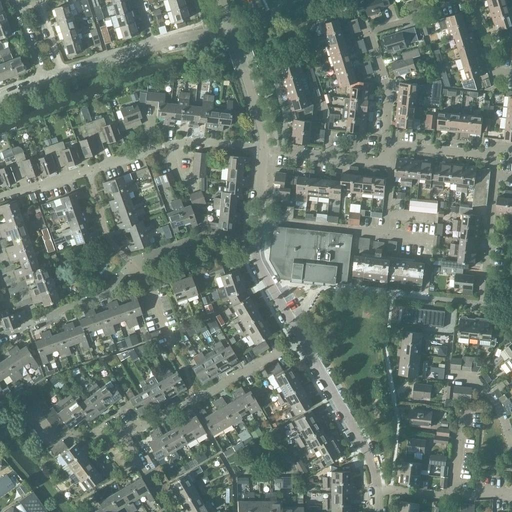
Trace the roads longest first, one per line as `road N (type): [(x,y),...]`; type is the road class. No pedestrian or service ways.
road 1 (residential): [(0,336),(108,294),(135,264),(214,238),(256,240)]
road 2 (residential): [(0,198),(175,143),(261,152)]
road 3 (residential): [(393,145),(382,138),(387,90),(369,34),(465,0)]
road 4 (residential): [(269,283),(481,302)]
road 5 (residential): [(120,437),(302,339)]
road 6 (residential): [(377,488),(367,450),(302,339)]
road 7 (residential): [(261,152),(226,17)]
road 8 (residential): [(377,488),(511,496)]
road 9 (residential): [(391,164),(261,152)]
road 10 (residential): [(257,219),(385,232)]
road 11 (residential): [(492,175),(481,302)]
